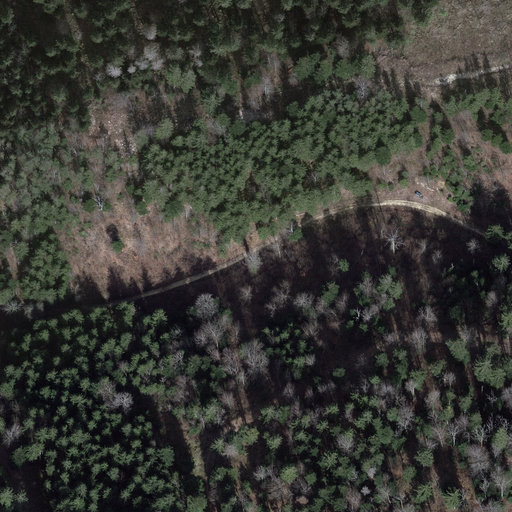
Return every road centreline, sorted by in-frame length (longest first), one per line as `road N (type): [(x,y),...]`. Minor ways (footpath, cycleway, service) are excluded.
road 1 (track): [(0,310),(44,314),(144,299),(325,214),(373,204),(421,205),(511,246)]
road 2 (track): [(511,351),(409,342),(263,410),(218,438),(209,456),(209,511)]
